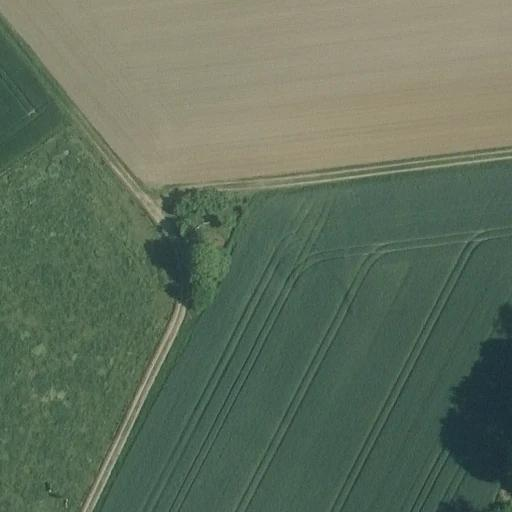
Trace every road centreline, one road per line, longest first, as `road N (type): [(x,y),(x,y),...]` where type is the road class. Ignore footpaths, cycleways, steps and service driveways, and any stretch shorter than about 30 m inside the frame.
road 1 (track): [(0,25),(169,231),(185,253),(190,280),(87,511)]
road 2 (track): [(154,213),(174,198),(511,156)]
